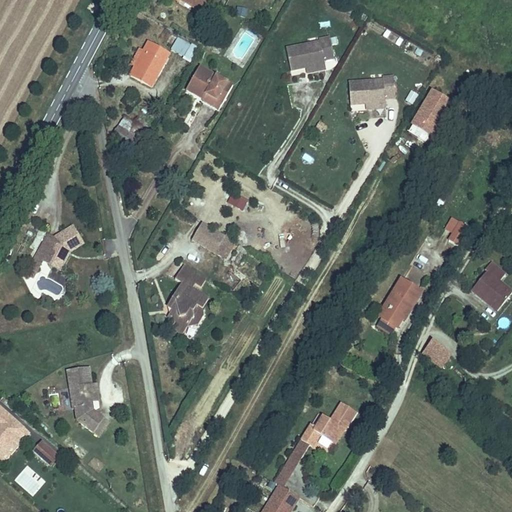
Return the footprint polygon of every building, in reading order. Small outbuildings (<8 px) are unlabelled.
[(188,0),(206,10),(211,0),(188,0)] [(239,7),(237,14),(246,17),(248,10),(239,7)] [(337,56),(333,33),(322,35),(323,41),(290,48),(294,69),(310,65),(311,65),(310,62),(315,61),(315,63),(327,61),(328,61),(327,58),(337,56)] [(194,60),(201,46),(181,35),(174,49),(194,60)] [(154,85),(171,53),(153,43),(148,52),(142,49),(134,63),(138,65),(133,74),(154,85)] [(328,68),(327,61),(315,63),(315,61),(310,62),(311,65),(310,65),(311,71),(328,68)] [(226,102),(236,84),(203,65),(190,88),(207,98),(210,93),(226,102)] [(398,96),(397,72),(386,73),(386,79),(375,80),(352,81),(354,103),(369,102),(371,102),(371,98),(375,97),(376,100),(388,99),(388,97),(398,96)] [(410,91),(405,103),(413,106),(418,95),(410,91)] [(226,102),(210,93),(207,98),(205,100),(221,110),(226,102)] [(433,94),(409,134),(425,143),(451,103),(433,94)] [(389,106),(388,99),(376,100),(375,97),(371,98),(371,102),(369,102),(370,107),(389,106)] [(126,110),(114,132),(122,138),(120,142),(130,148),(148,118),(137,112),(134,116),(126,110)] [(304,154),(301,160),(311,164),(314,158),(304,154)] [(244,211),(249,199),(231,193),(227,205),(244,211)] [(460,246),(468,225),(449,219),(441,240),(460,246)] [(70,251),(73,249),(74,251),(88,243),(78,225),(59,237),(58,237),(50,233),(40,253),(49,256),(64,263),(70,251)] [(189,245),(212,257),(220,243),(198,230),(189,245)] [(220,243),(212,257),(223,263),(231,249),(220,243)] [(64,270),(74,251),(73,249),(70,251),(64,263),(49,256),(47,261),(64,270)] [(476,285),(491,298),(497,292),(508,300),(511,295),(511,282),(505,276),(511,270),(496,257),(490,265),(492,267),(476,285)] [(197,312),(204,316),(209,306),(192,296),(195,290),(202,293),(206,286),(183,273),(175,286),(182,291),(168,314),(174,317),(179,319),(180,323),(180,327),(175,333),(172,340),(183,346),(188,336),(193,328),(191,323),(197,312)] [(235,289),(241,279),(233,275),(228,284),(235,289)] [(395,308),(387,321),(400,329),(409,315),(412,316),(428,292),(406,279),(390,304),(395,308)] [(497,292),(491,298),(502,307),(508,300),(497,292)] [(381,317),(387,321),(395,308),(390,304),(381,317)] [(199,333),(204,324),(203,318),(204,316),(197,312),(191,323),(193,328),(188,336),(199,333)] [(180,327),(180,323),(179,319),(174,317),(168,314),(172,340),(175,333),(180,327)] [(428,350),(447,364),(448,362),(455,352),(437,339),(428,350)] [(96,385),(94,368),(72,371),(78,409),(80,408),(82,420),(104,436),(114,422),(98,410),(96,401),(94,386),(97,385),(96,385)] [(94,386),(96,401),(103,400),(101,384),(96,385),(97,385),(94,386)] [(0,454),(5,458),(30,427),(0,401),(0,454)] [(312,428),(294,456),(301,461),(310,448),(313,450),(321,438),(333,446),(343,432),(347,434),(359,417),(345,407),(333,424),(326,419),(318,430),(312,428)] [(13,465),(38,434),(30,427),(5,458),(13,465)] [(64,454),(48,440),(41,449),(57,463),(64,454)] [(294,456),(275,485),(278,487),(283,490),(301,461),(294,456)] [(292,511),(299,500),(283,490),(278,487),(261,511),(292,511)] [(308,511),(310,511),(313,507),(301,500),(298,506),(308,511)]
